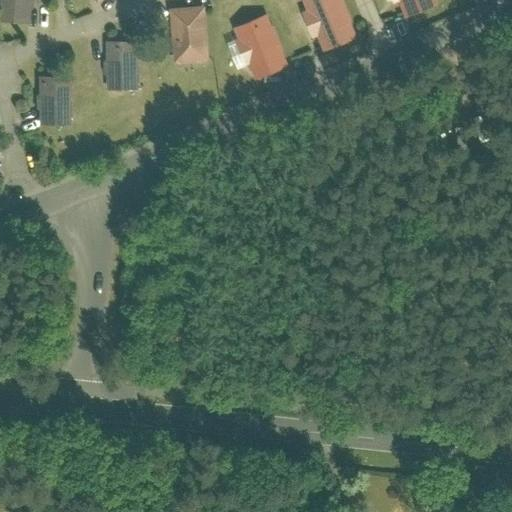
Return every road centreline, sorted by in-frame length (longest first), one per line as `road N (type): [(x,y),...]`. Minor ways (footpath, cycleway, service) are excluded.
road 1 (residential): [(511,13),(94,183)]
road 2 (tertiary): [(511,453),(84,409)]
road 3 (residential): [(94,183),(84,409)]
road 4 (residential): [(145,0),(0,68)]
road 5 (residential): [(27,210),(0,74)]
